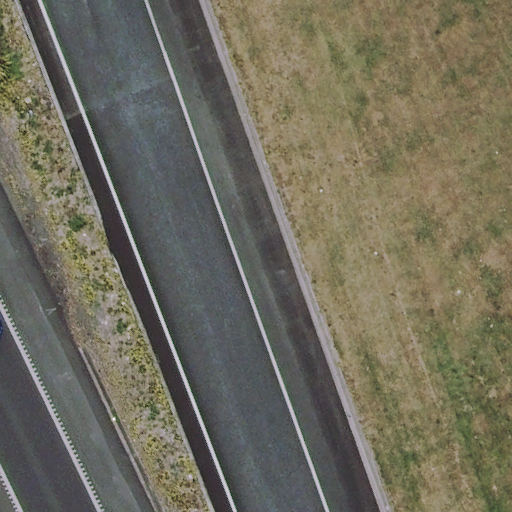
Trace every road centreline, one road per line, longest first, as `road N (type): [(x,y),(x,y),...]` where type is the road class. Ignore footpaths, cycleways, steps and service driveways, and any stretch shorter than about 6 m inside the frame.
road 1 (trunk): [(99,0),(288,511)]
road 2 (motorway): [(0,380),(64,511)]
